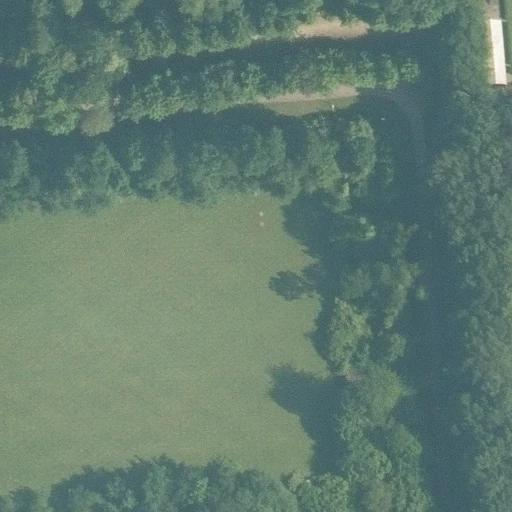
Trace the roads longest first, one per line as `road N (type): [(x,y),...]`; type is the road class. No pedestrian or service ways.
road 1 (unclassified): [(448,511),(407,91),(0,126)]
road 2 (unclassified): [(0,60),(402,31)]
